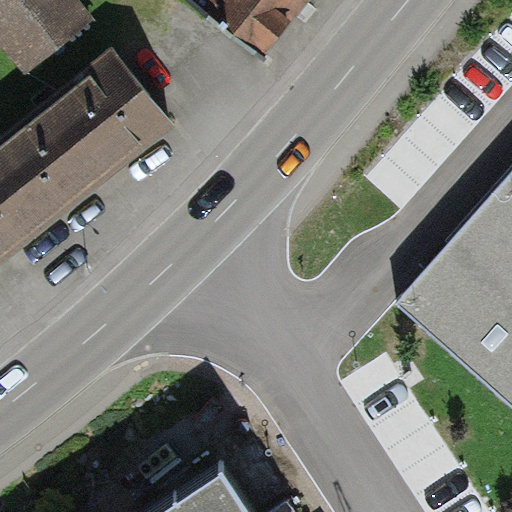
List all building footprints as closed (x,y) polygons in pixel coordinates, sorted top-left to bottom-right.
[(0,0),(0,53),(32,94),(102,40),(70,0),(0,0)] [(312,0),(173,0),(173,1),(254,70),(312,0)] [(0,265),(170,135),(108,55),(0,138),(0,265)] [(511,400),(511,172),(398,300),(511,400)] [(256,511),(222,460),(143,511),(256,511)]
